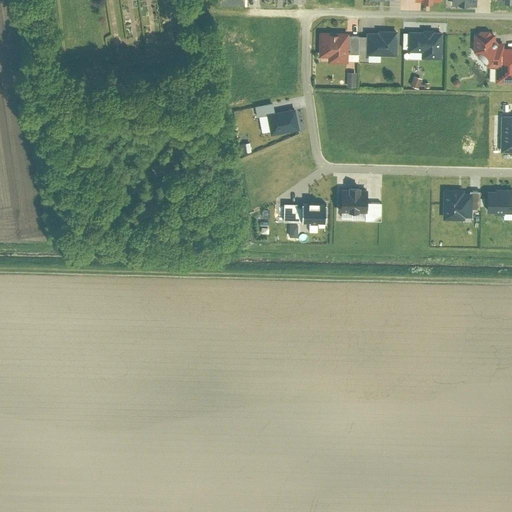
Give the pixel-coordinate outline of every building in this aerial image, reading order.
[(424,32),(408,31),(408,46),(423,47),(423,54),(441,55),(442,32),(432,32),(432,30),(424,30),(424,32)] [(376,33),(364,33),(363,56),(396,57),(397,32),(376,31),(376,33)] [(347,32),(320,32),(320,53),(330,53),(329,59),(346,59),(347,34),(347,32)] [(511,49),(503,50),(503,45),(497,45),(494,43),(494,34),(471,34),(471,53),(486,69),(494,69),(494,85),(511,85),(511,49)] [(421,77),(414,74),(411,83),(418,85),(421,77)] [(273,113),(272,104),(254,108),(256,118),(265,116),(265,115),(273,113)] [(273,113),(265,115),(265,116),(270,136),(298,131),(294,109),(273,113)] [(511,114),(502,115),(502,149),(511,149),(511,114)] [(368,188),(342,188),(341,211),(367,212),(368,188)] [(466,189),(442,188),(441,219),(464,220),(464,217),(472,217),(472,194),(466,194),(466,189)] [(511,189),(487,189),(486,213),(511,213),(511,189)] [(300,205),(282,204),(282,223),(300,223),(300,205)] [(324,225),(323,204),(300,205),(300,223),(300,225),(324,225)]
